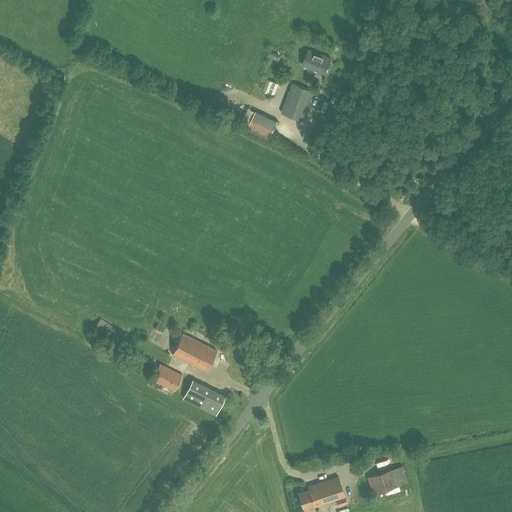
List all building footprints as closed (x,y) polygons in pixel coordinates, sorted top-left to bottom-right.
[(325,73),(331,58),(309,49),(303,64),(325,73)] [(278,97),(283,84),(271,80),(267,93),(278,97)] [(303,120),(315,90),(293,82),(281,112),(303,120)] [(270,137),(278,121),(256,111),(248,126),(270,137)] [(114,342),(122,332),(101,318),(94,328),(114,342)] [(206,371),(217,349),(183,332),(172,353),(206,371)] [(175,390),(183,374),(160,363),(152,379),(175,390)] [(225,396),(192,379),(183,397),(216,414),(225,396)] [(362,465),(375,462),(373,453),(361,455),(362,465)] [(372,493),(408,482),(402,465),(367,476),(372,493)] [(338,505),(347,502),(338,475),(308,486),(309,489),(298,492),(303,506),(314,503),(315,506),(336,499),(338,505)]
